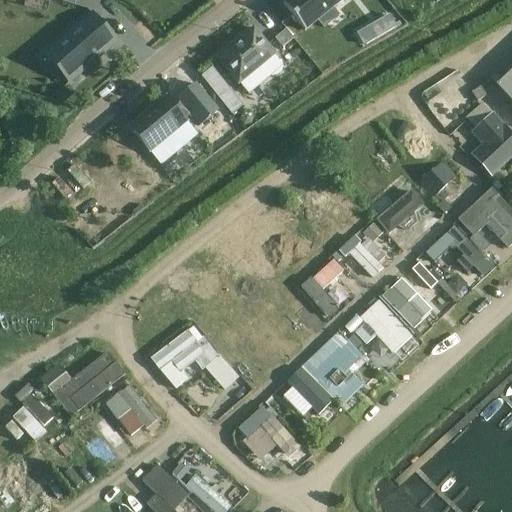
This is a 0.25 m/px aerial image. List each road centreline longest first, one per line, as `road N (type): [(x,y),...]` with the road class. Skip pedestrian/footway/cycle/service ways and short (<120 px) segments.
road 1 (unknown): [(415,88),(475,180),(472,201),(263,381),(223,409),(183,419)]
road 2 (residential): [(0,198),(234,0)]
